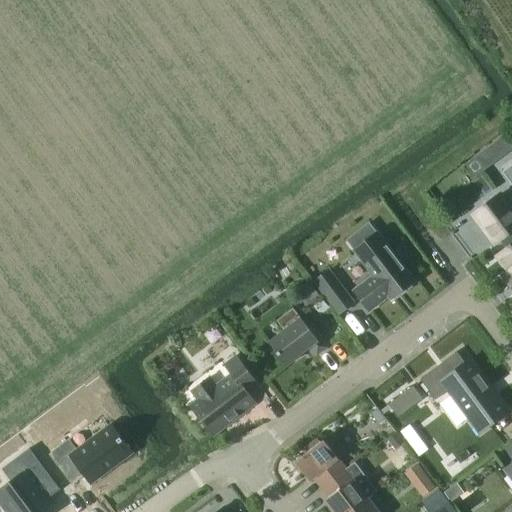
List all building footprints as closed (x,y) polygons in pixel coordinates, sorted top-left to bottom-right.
[(511,148),(503,137),(465,166),(473,177),(511,148)] [(500,195),(498,196),(473,215),(495,244),(500,240),(507,249),(497,256),(509,272),(506,275),(511,282),(511,208),(511,209),(500,195)] [(413,282),(380,239),(377,234),(355,250),(375,276),(355,291),(369,310),(389,295),(392,298),(413,282)] [(313,283),(340,318),(356,306),(330,271),(313,283)] [(330,347),(310,320),(305,323),(294,309),(278,321),(285,331),(270,343),(287,366),(301,356),(300,356),(309,349),(316,357),(330,347)] [(457,351),(420,378),(436,399),(449,389),(480,432),(509,411),(470,358),(465,362),(457,351)] [(191,407),(212,436),(256,403),(249,394),(259,386),(238,357),(226,366),(232,375),(216,388),(208,378),(193,390),(200,400),(191,407)] [(388,405),(397,417),(421,399),(412,387),(388,405)] [(72,484),(85,474),(92,483),(132,453),(111,425),(77,451),(69,440),(50,454),(72,484)] [(304,450),(307,453),(295,463),(310,482),(318,476),(325,486),(346,470),(338,460),(334,455),(343,448),(334,436),(325,443),(324,441),(320,443),(317,439),(304,450)] [(39,461),(0,490),(0,499),(9,511),(48,511),(49,511),(41,500),(58,487),(39,461)] [(422,496),(435,485),(416,462),(403,473),(422,496)] [(332,496),(325,502),(332,511),(349,511),(368,498),(366,496),(371,492),(366,485),(361,489),(354,479),(346,470),(325,486),(332,496)] [(456,511),(439,489),(430,496),(441,511),(456,511)] [(378,511),(368,498),(349,511),(378,511)]
